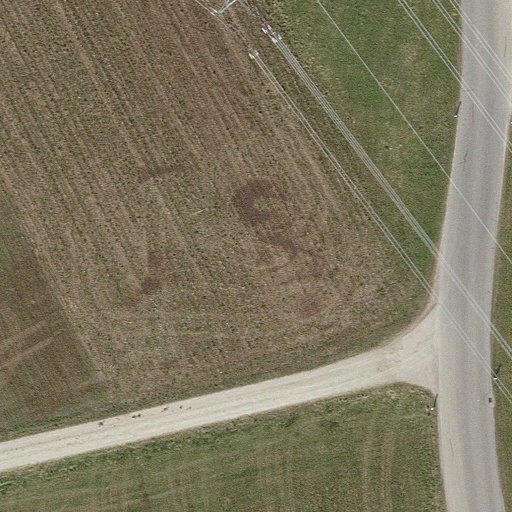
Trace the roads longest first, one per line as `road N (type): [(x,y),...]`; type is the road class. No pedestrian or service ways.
road 1 (tertiary): [(490,0),(463,350),(477,511)]
road 2 (track): [(0,457),(463,350)]
